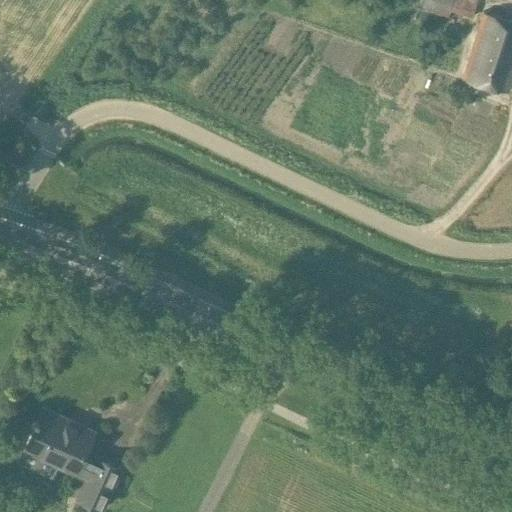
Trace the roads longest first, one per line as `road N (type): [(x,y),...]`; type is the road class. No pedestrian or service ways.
road 1 (unclassified): [(21,195),(64,130),(118,108),(148,113),(393,230),(438,246),(511,249)]
road 2 (tertiary): [(511,465),(105,273),(9,242)]
